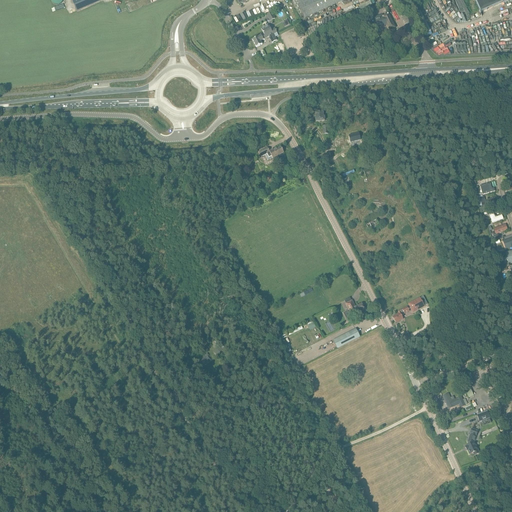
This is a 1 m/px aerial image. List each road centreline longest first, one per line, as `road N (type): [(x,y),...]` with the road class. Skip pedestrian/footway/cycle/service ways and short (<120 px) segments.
road 1 (unclassified): [(473,511),(285,131),(265,115),(221,118)]
road 2 (primary): [(187,118),(217,96),(501,68)]
road 3 (primary): [(501,68),(245,81)]
road 4 (unclassified): [(0,119),(128,115),(163,139),(183,139)]
road 5 (primary): [(171,68),(149,88),(0,105)]
road 6 (track): [(340,511),(327,490),(340,447),(428,408)]
road 7 (track): [(170,391),(250,511)]
